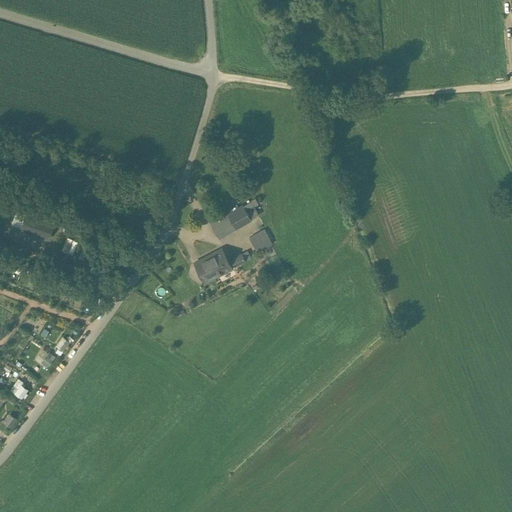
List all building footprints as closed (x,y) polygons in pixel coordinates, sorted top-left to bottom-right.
[(250,202),(241,207),(228,214),(228,213),(215,220),(211,223),(218,237),(241,224),(239,220),(255,212),(250,202)] [(55,218),(30,209),(28,215),(26,214),(21,229),(48,239),(54,224),(53,224),(55,218)] [(263,228),(249,236),(257,251),(271,243),(263,228)] [(213,252),(194,262),(204,282),(205,281),(232,267),(229,260),(222,247),(213,252)] [(242,253),(229,260),(232,267),(245,260),(242,253)] [(26,267),(19,265),(18,267),(7,262),(5,267),(23,274),(26,267)] [(63,335),(57,346),(66,350),(71,339),(63,335)] [(45,347),(35,358),(47,368),(57,357),(45,347)] [(23,383),(25,381),(20,377),(11,389),(24,398),(31,389),(23,383)] [(11,412),(4,421),(12,427),(18,418),(11,412)]
